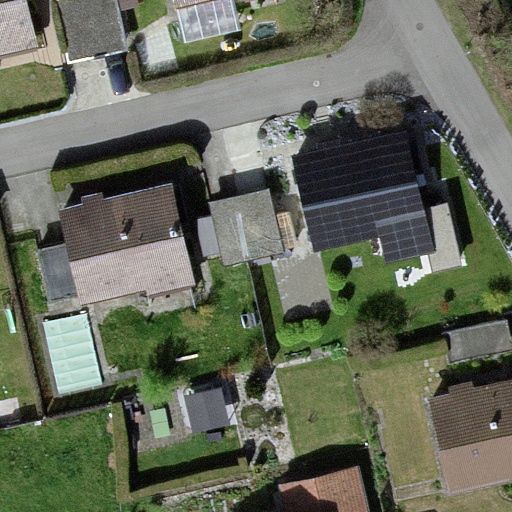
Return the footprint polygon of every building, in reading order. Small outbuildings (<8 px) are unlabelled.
[(0,0),(0,34),(35,27),(28,0),(0,0)] [(105,45),(96,0),(55,0),(65,53),(105,45)] [(96,0),(105,45),(126,41),(118,0),(96,0)] [(320,234),(420,216),(408,147),(308,165),(320,234)] [(269,190),(239,198),(254,255),(284,247),(269,190)] [(254,255),(239,198),(206,207),(221,264),(254,255)] [(46,223),(62,305),(189,282),(174,200),(46,223)] [(511,384),(444,398),(461,482),(511,471),(511,384)]
